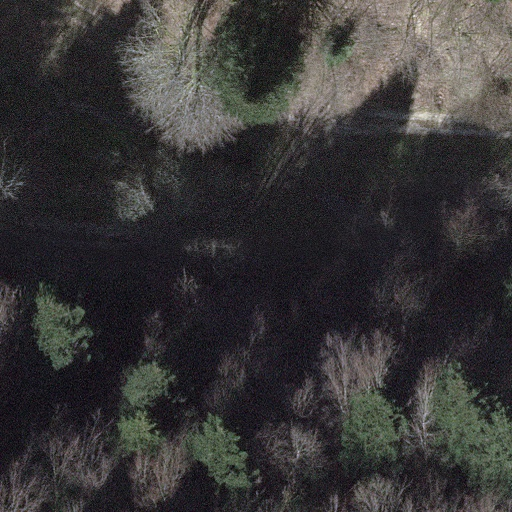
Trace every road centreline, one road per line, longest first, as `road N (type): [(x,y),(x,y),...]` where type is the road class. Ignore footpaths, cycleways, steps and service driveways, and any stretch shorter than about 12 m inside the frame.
road 1 (track): [(66,0),(334,129),(511,130)]
road 2 (track): [(0,215),(58,228),(159,230),(257,194),(300,148),(334,129)]
